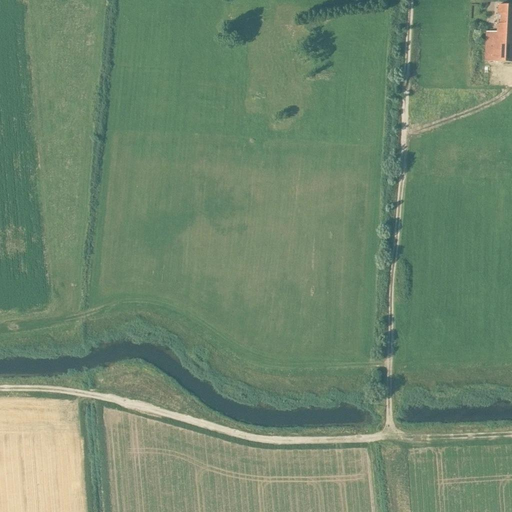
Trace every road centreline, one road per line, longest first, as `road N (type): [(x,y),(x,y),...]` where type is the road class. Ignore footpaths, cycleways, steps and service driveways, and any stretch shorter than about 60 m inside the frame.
road 1 (track): [(511,430),(253,436),(207,421),(144,375),(127,373),(84,395),(0,387)]
road 2 (track): [(409,0),(386,393),(394,435)]
